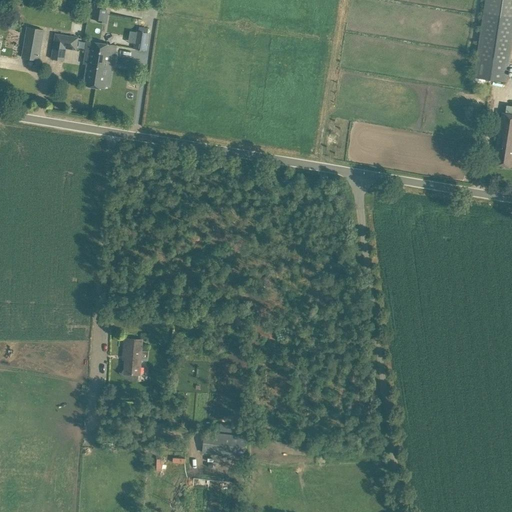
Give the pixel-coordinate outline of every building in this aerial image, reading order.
[(507,82),(511,46),(511,0),(485,0),(473,77),(507,82)] [(106,13),(106,10),(101,9),(102,4),(94,3),(92,17),(99,18),(98,21),(105,22),(107,13),(106,13)] [(39,60),(44,30),(27,27),(22,57),(39,60)] [(147,50),(149,33),(136,31),(134,48),(147,50)] [(76,49),(78,37),(56,34),(52,59),(64,61),(66,48),(76,49)] [(84,85),(94,86),(101,43),(100,43),(88,40),(84,64),(87,64),(84,85)] [(101,43),(94,86),(105,88),(105,85),(110,86),(114,64),(115,54),(117,46),(112,45),(101,43)] [(511,113),(501,112),(495,154),(494,164),(511,166),(511,113)] [(141,374),(143,339),(125,338),(123,356),(126,356),(125,367),(121,372),(120,372),(119,372),(121,374),(123,376),(126,378),(131,380),(134,381),(139,382),(139,380),(138,380),(139,374),(141,374)] [(231,458),(233,433),(205,431),(203,455),(231,458)]
